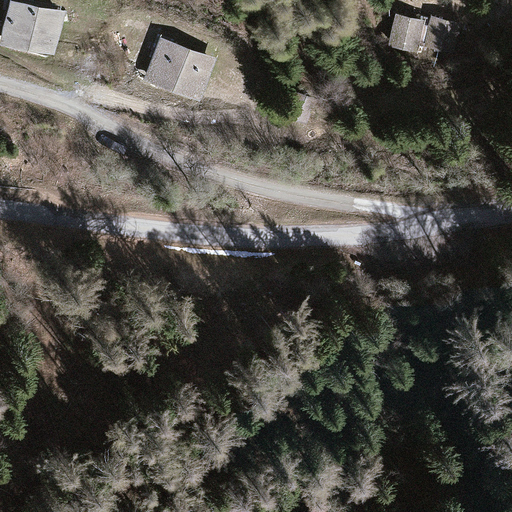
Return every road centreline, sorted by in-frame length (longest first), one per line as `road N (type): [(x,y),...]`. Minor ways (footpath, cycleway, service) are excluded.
road 1 (unclassified): [(0,207),(286,241),(365,238),(511,212)]
road 2 (track): [(0,81),(111,134),(290,194),(412,214),(431,227)]
